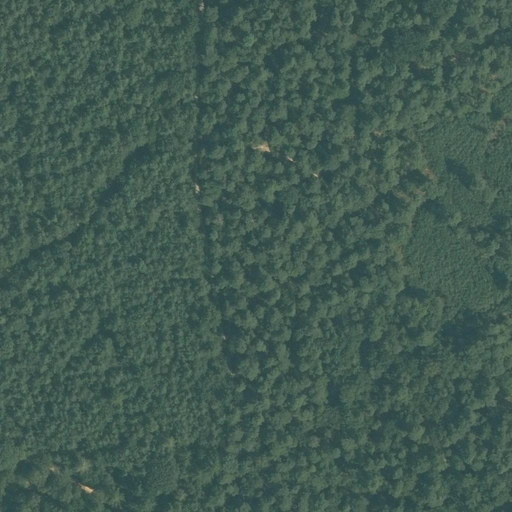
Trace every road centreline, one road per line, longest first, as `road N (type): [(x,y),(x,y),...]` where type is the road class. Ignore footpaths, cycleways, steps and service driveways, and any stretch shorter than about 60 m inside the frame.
road 1 (track): [(462,511),(430,434),(405,398),(371,375),(367,299),(351,229),(312,162),(263,146)]
road 2 (track): [(263,146),(168,133),(151,138),(133,149),(76,226),(26,251),(0,281)]
road 3 (track): [(292,0),(263,146)]
road 4 (track): [(136,511),(63,470),(0,461)]
